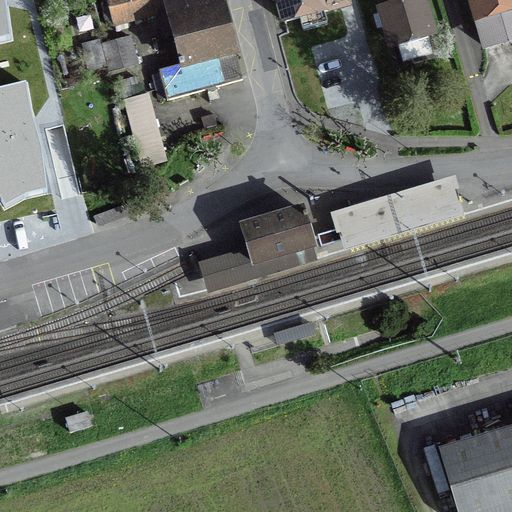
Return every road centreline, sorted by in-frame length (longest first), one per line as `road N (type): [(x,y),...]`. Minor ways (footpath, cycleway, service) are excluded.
road 1 (unclassified): [(0,477),(310,385)]
road 2 (residential): [(0,276),(164,226),(282,168)]
road 3 (residential): [(282,168),(441,173),(511,164)]
road 4 (residential): [(310,385),(511,326)]
road 5 (residential): [(242,0),(282,168)]
